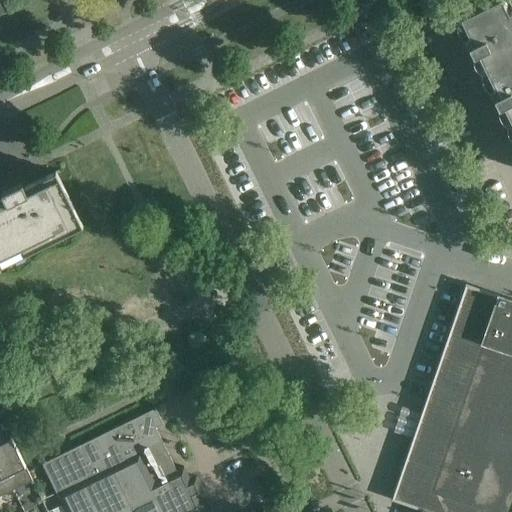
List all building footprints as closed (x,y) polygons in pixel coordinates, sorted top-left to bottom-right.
[(473,0),(452,11),(465,37),(458,41),(464,52),(470,48),(481,71),(511,55),(511,7),(508,0),(473,0)] [(511,55),(481,71),(490,89),(484,92),(489,103),(496,100),(507,123),(511,120),(511,55)] [(60,172),(58,170),(38,180),(40,183),(26,189),(22,183),(2,193),(5,199),(0,200),(0,256),(46,234),(48,240),(78,225),(80,230),(82,229),(55,174),(60,172)] [(511,511),(511,299),(498,295),(431,490),(433,490),(443,511),(511,511)] [(42,464),(65,511),(203,511),(206,511),(184,466),(176,469),(155,427),(163,424),(155,408),(42,464)] [(11,437),(0,442),(0,462),(13,489),(32,480),(11,437)] [(0,495),(13,489),(0,462),(0,495)]
